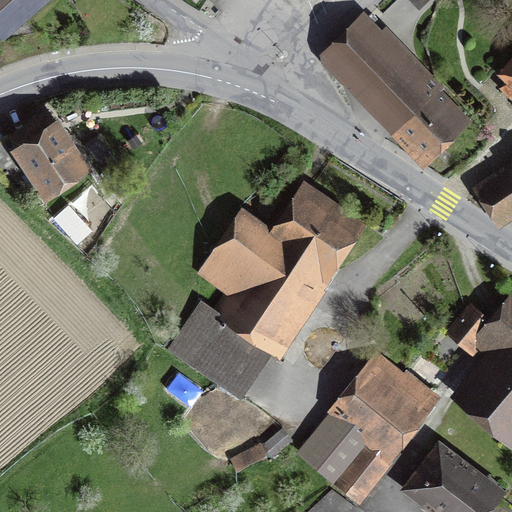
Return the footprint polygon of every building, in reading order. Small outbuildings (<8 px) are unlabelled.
[(0,0),(0,32),(5,38),(46,0),(0,0)] [(410,0),(419,8),(427,0),(410,0)] [(376,11),(326,58),(432,169),(482,122),(376,11)] [(56,94),(0,132),(42,195),(99,156),(56,94)] [(511,162),(507,166),(473,188),(496,224),(511,213),(511,162)] [(169,346),(243,398),(363,227),(296,180),(263,226),(240,210),(197,271),(223,289),(211,307),(201,300),(169,346)] [(69,200),(54,213),(78,239),(93,226),(69,200)] [(500,357),(465,397),(511,437),(511,435),(511,299),(492,322),(471,304),(449,331),(470,349),(479,338),(500,357)] [(336,478),(369,435),(359,428),(405,370),(381,351),(301,450),(336,478)] [(434,393),(405,370),(359,428),(369,435),(373,438),(339,481),(360,497),(408,437),(403,432),(434,393)] [(440,434),(405,476),(448,511),(481,511),(503,486),(440,434)] [(332,491),(311,511),(351,511),(356,508),(332,491)]
